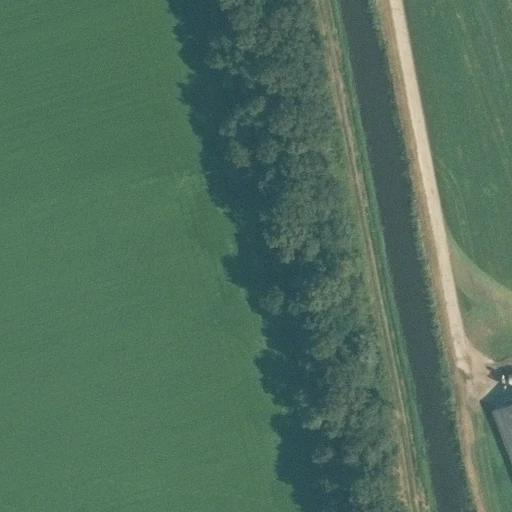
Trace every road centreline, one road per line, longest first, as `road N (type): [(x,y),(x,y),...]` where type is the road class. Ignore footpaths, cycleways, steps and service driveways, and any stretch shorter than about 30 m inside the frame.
road 1 (track): [(424,511),(328,0)]
road 2 (track): [(392,0),(471,384)]
